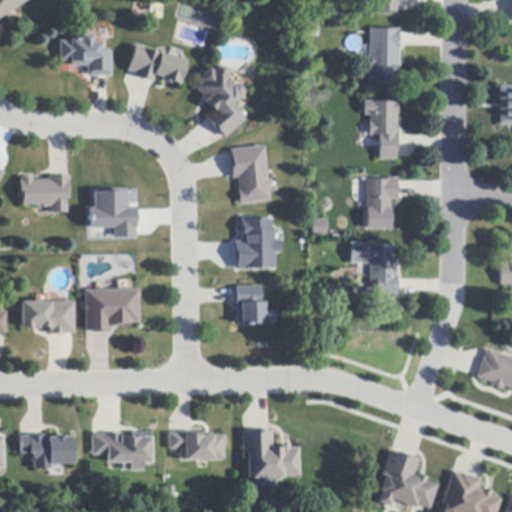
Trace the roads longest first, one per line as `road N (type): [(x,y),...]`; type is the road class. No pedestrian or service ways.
road 1 (residential): [(0,388),(309,380),(511,443)]
road 2 (residential): [(0,113),(37,127),(128,127),(161,141),(179,178),(187,386)]
road 3 (residential): [(416,409),(454,296),(453,0)]
